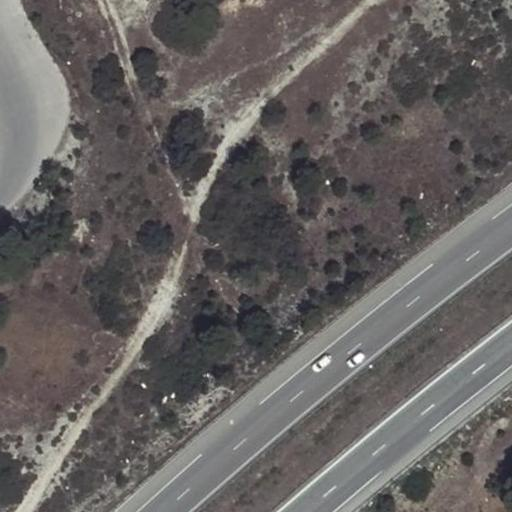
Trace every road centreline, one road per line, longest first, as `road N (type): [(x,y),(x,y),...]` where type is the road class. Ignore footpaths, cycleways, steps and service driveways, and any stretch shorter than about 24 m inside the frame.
road 1 (motorway): [(511,230),(411,303),(164,511)]
road 2 (motorway): [(308,511),(511,342)]
